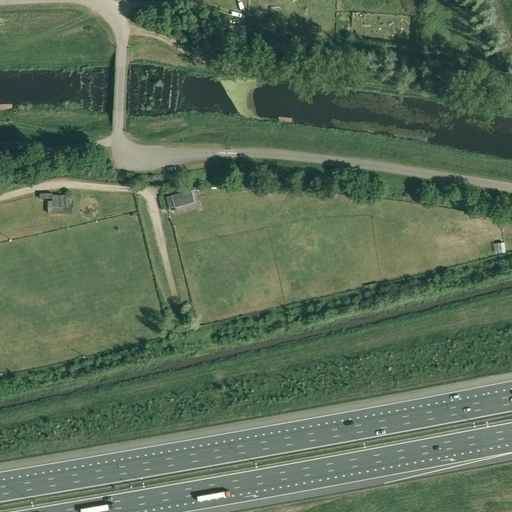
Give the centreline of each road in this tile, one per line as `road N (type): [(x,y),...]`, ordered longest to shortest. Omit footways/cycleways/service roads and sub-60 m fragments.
road 1 (unclassified): [(511,188),(263,153),(131,155),(118,137),(119,23),(93,0)]
road 2 (motorway): [(511,399),(0,491)]
road 3 (motorway): [(74,511),(511,433)]
